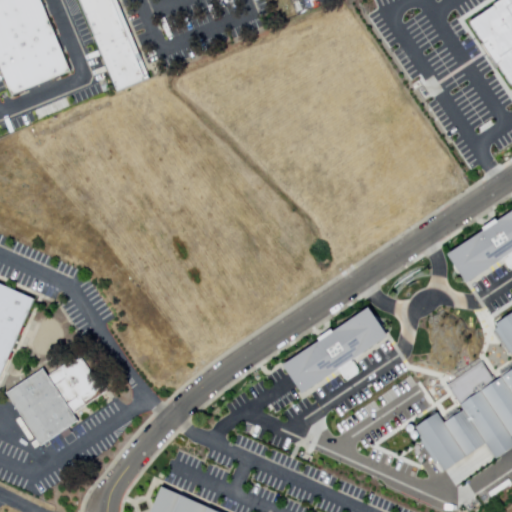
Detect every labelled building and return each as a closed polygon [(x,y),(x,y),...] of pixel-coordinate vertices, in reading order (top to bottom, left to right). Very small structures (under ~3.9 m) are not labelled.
[(41,0),(42,2),(71,72),(13,96),(0,65),(0,0),(41,0)] [(81,0),(112,0),(146,81),(120,92),(81,0)] [(511,81),(471,20),(501,0),(511,0),(511,81)] [(104,93),(102,88),(108,85),(110,90),(104,93)] [(450,257),(511,214),(511,255),(470,285),(450,257)] [(0,284),(35,300),(5,369),(0,379),(0,284)] [(284,365),(365,309),(385,337),(301,396),(284,365)] [(418,427),(439,413),(446,423),(465,411),(461,404),(511,370),(511,346),(498,325),(511,315),(511,450),(498,459),(488,443),(446,470),(418,427)] [(38,440),(5,392),(45,370),(50,377),(81,356),(102,387),(105,385),(109,392),(75,414),(80,422),(70,428),(74,433),(65,439),(62,434),(42,446),(36,449),(33,443),(38,440)] [(0,366),(5,369),(0,379),(0,400),(32,451),(27,457),(0,447),(0,366)] [(148,511),(159,488),(213,511),(148,511)]
